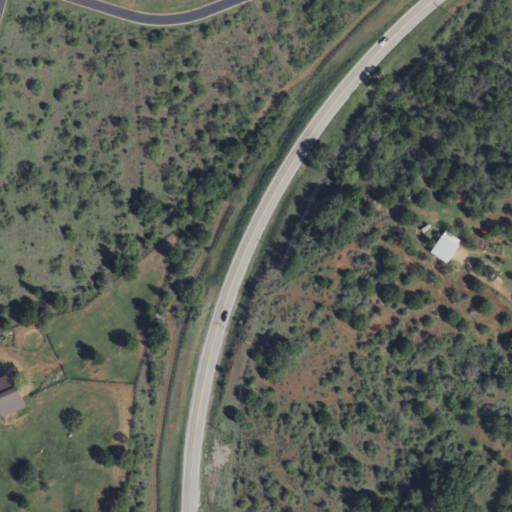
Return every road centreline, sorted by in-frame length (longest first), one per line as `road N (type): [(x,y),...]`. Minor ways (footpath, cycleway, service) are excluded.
road 1 (tertiary): [(432,0),(321,119),(257,223),(200,387),(187,511)]
road 2 (residential): [(81,0),(161,21),(234,0)]
